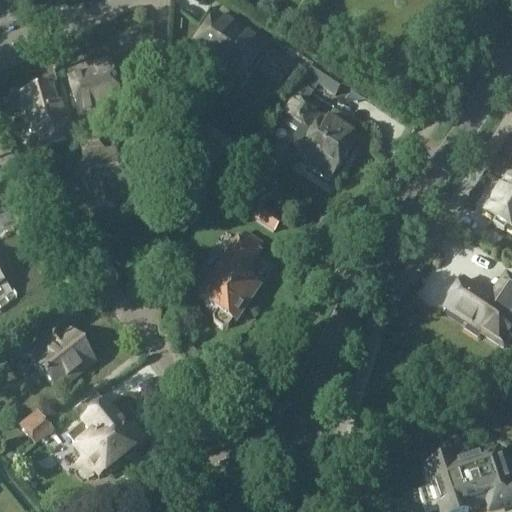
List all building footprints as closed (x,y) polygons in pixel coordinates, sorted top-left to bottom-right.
[(215,14),(191,51),(241,84),(265,49),(215,14)] [(87,69),(90,78),(67,85),(80,126),(97,121),(95,113),(119,106),(106,64),(87,69)] [(295,161),(299,164),(299,167),(303,170),(307,169),(328,183),(355,143),(302,108),(316,86),(333,97),(341,85),(314,68),(307,80),(282,117),(284,118),(280,123),(296,133),(288,145),(301,153),(295,161)] [(67,143),(76,141),(73,132),(70,122),(63,124),(63,123),(54,88),(20,98),(30,135),(39,132),(40,133),(38,137),(41,145),(44,147),(45,150),(67,143)] [(140,94),(131,97),(134,109),(143,106),(140,94)] [(115,120),(73,132),(76,141),(76,143),(80,142),(105,139),(120,137),(115,120)] [(202,127),(187,149),(215,167),(229,146),(202,127)] [(107,155),(107,154),(105,139),(80,142),(82,159),(99,156),(107,155)] [(107,155),(99,156),(100,161),(84,164),(89,216),(118,212),(117,205),(126,204),(122,159),(113,160),(112,153),(107,154),(107,155)] [(252,178),(226,161),(213,179),(241,197),(252,178)] [(484,215),(495,222),(491,226),(503,234),(507,230),(511,233),(511,180),(508,177),(499,190),(495,191),(491,197),(492,201),(484,215)] [(281,223),(257,208),(250,219),(274,234),(281,223)] [(258,290),(242,280),(258,256),(256,254),(262,246),(244,234),(238,243),(236,242),(213,277),(204,271),(198,280),(207,285),(197,300),(217,313),(212,321),(214,327),(222,332),(228,330),(232,324),(234,325),(258,290)] [(0,303),(10,296),(0,282),(0,303)] [(443,311),(505,352),(511,341),(511,286),(499,307),(462,283),(443,311)] [(30,363),(55,395),(93,364),(67,333),(59,339),(57,336),(33,355),(35,358),(30,363)] [(27,353),(20,343),(3,355),(11,365),(27,353)] [(80,427),(66,438),(74,448),(72,452),(80,462),(76,466),(88,482),(94,478),(96,481),(144,442),(134,428),(127,433),(97,396),(75,414),(82,424),(79,425),(80,427)] [(53,434),(37,414),(19,429),(35,448),(53,434)] [(484,511),(482,505),(486,504),(487,511),(494,511),(511,506),(511,493),(511,489),(509,490),(498,459),(454,474),(452,466),(426,475),(431,489),(417,493),(420,501),(389,511),(388,511),(484,511)]
